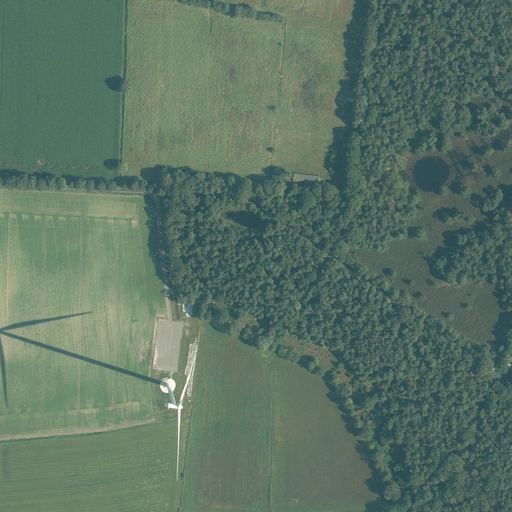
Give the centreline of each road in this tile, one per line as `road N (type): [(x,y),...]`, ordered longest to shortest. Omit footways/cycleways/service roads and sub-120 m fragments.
road 1 (unclassified): [(504,377),(264,207),(219,194),(0,183)]
road 2 (unknown): [(350,198),(379,0)]
road 3 (track): [(154,191),(168,363)]
road 4 (unclassified): [(401,511),(443,446),(504,377)]
